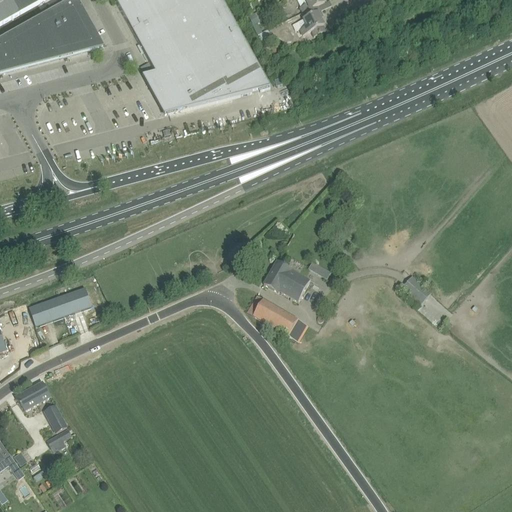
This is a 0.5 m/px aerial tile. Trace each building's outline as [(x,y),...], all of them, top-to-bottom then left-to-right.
[(0,0),(0,26),(12,19),(46,0),(0,0)] [(75,0),(20,31),(39,65),(40,67),(105,50),(104,48),(77,0),(75,0)] [(121,0),(116,3),(146,57),(228,12),(220,0),(121,0)] [(303,14),(318,8),(325,5),(322,0),(305,0),(308,5),(300,8),(303,14)] [(311,33),(323,27),(324,27),(319,16),(322,15),(318,8),(303,14),(305,19),(303,20),(304,21),(298,24),(301,30),(300,31),(302,37),(311,33)] [(155,75),(147,77),(143,78),(164,117),(271,90),(228,12),(146,57),(155,75)] [(254,27),(259,23),(255,15),(249,19),(254,27)] [(262,33),(258,25),(253,27),(257,36),(262,33)] [(323,27),(311,33),(314,38),(326,33),(323,27)] [(20,31),(0,42),(0,77),(40,67),(39,65),(20,31)] [(259,36),(264,44),(268,42),(263,34),(259,36)] [(299,303),(311,282),(286,268),(277,263),(264,286),(280,295),(281,293),(299,303)] [(322,268),(318,276),(327,281),(331,274),(322,268)] [(413,278),(402,290),(420,306),(431,294),(413,278)] [(35,328),(91,309),(85,290),(28,309),(35,328)] [(247,314),(275,330),(288,338),(298,321),(257,297),(247,314)] [(447,323),(443,329),(447,333),(452,327),(447,323)] [(15,399),(18,405),(23,415),(51,400),(43,384),(15,399)] [(56,406),(44,413),(50,426),(56,436),(68,429),(56,406)] [(47,444),(51,450),(63,444),(60,437),(47,444)] [(0,465),(4,462),(9,468),(13,475),(19,471),(7,452),(1,456),(0,454),(0,465)] [(14,458),(21,468),(28,463),(21,453),(14,458)]
